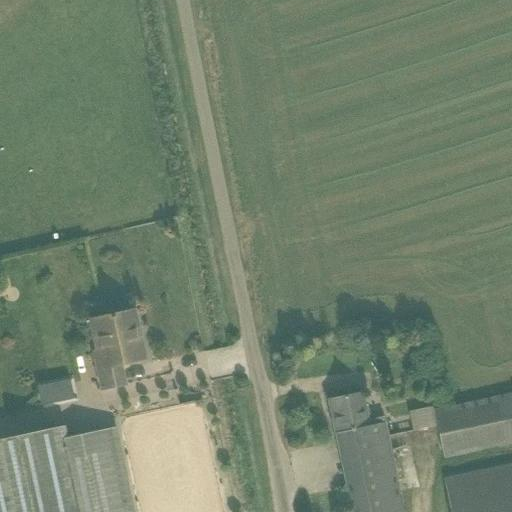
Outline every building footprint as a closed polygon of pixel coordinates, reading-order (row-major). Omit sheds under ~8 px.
[(134,311),(115,315),(101,318),(108,350),(93,353),(101,389),(125,384),(121,364),(145,359),(134,311)] [(511,443),(511,322),(462,332),(473,385),(454,389),(467,453),(511,443)] [(62,400),(58,381),(37,385),(41,404),(62,400)] [(362,393),(328,400),(335,435),(385,425),(383,417),(367,420),(362,393)] [(403,511),(385,425),(335,435),(351,511),(403,511)] [(129,511),(112,429),(63,440),(60,428),(0,440),(0,511),(129,511)] [(511,511),(511,464),(443,478),(449,511),(511,511)]
